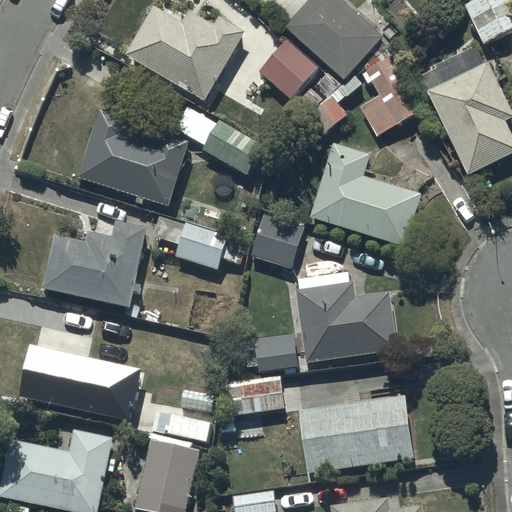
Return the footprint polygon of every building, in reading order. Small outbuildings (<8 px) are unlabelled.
[(386,34),(346,0),(309,0),(287,25),(347,78),(386,34)] [(511,0),(470,0),(465,3),(484,41),(511,27),(511,0)] [(157,2),(127,52),(208,100),(248,30),(220,13),(215,22),(191,8),(185,19),(157,2)] [(320,65),(288,37),(260,69),(292,97),(320,65)] [(422,74),(429,88),(469,173),(511,152),(511,126),(508,118),(511,116),(511,102),(492,59),(487,62),(476,40),(435,60),(438,66),(422,74)] [(366,70),(380,93),(360,105),(378,135),(423,108),(391,55),(366,70)] [(349,112),(334,94),(308,116),(323,134),(349,112)] [(218,121),(189,103),(176,126),(206,144),(203,147),(247,173),(265,143),(221,117),(218,121)] [(132,115),(102,105),(79,175),(171,206),(193,140),(162,130),(160,138),(128,127),(132,115)] [(372,151),(337,140),(313,214),(407,244),(424,191),(365,172),(372,151)] [(289,220),(265,212),(262,223),(259,222),(250,249),(255,251),(254,254),(292,267),(308,221),(291,215),(289,220)] [(187,224),(161,216),(155,235),(181,243),(178,255),(219,268),(222,257),(242,263),(248,241),(188,222),(187,224)] [(44,287),(132,305),(148,226),(116,219),(115,224),(98,221),(96,231),(91,230),(89,239),(55,232),(44,287)] [(350,269),(301,276),(302,285),(297,286),(307,361),(399,348),(391,289),(357,293),(355,279),(351,279),(350,269)] [(93,338),(43,327),(43,330),(45,331),(43,339),(40,338),(39,343),(33,342),(22,394),(132,417),(143,366),(89,354),(93,338)] [(296,333),(256,337),(257,348),(246,349),(248,365),(261,364),(261,369),(299,365),(296,333)] [(283,379),(227,386),(230,410),(222,411),(227,450),(239,448),(237,433),(264,430),(262,411),(286,407),(283,379)] [(409,393),(302,408),(310,469),(417,454),(409,393)] [(212,420),(174,413),(171,431),(209,438),(212,420)] [(72,449),(13,437),(1,493),(90,511),(98,511),(108,469),(114,470),(117,458),(109,456),(114,435),(76,427),(72,449)] [(186,511),(201,447),(153,438),(137,505),(167,511),(186,511)] [(276,488),(234,495),(237,511),(270,511),(279,511),(276,488)] [(391,495),(333,503),(334,511),(425,511),(424,501),(392,506),(391,495)]
